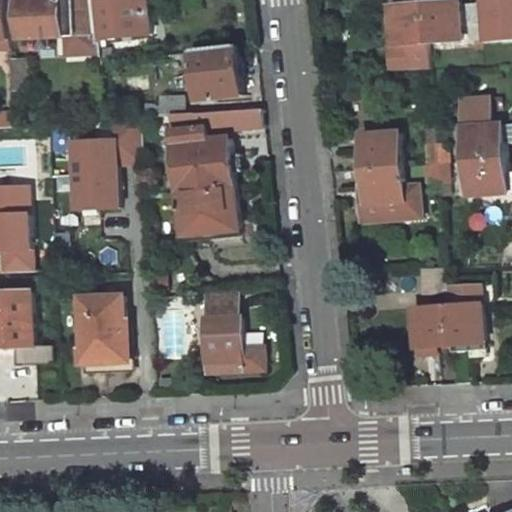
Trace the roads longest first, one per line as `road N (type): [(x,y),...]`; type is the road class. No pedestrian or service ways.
road 1 (residential): [(331,443),(284,0)]
road 2 (tertiary): [(331,443),(0,459)]
road 3 (tertiary): [(511,436),(331,443)]
